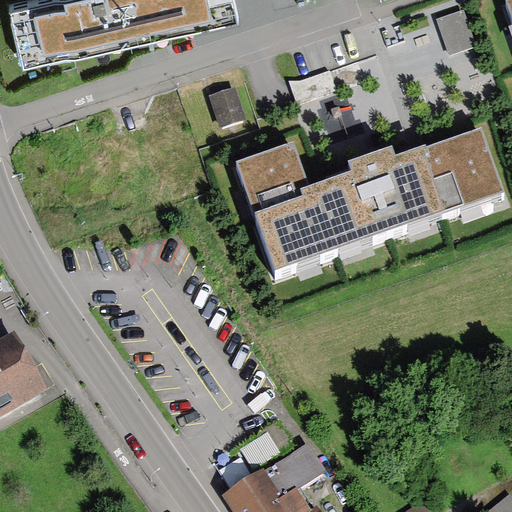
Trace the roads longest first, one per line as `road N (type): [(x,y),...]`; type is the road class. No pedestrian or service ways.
road 1 (residential): [(0,117),(333,18),(362,17)]
road 2 (tertiary): [(0,197),(98,377),(188,501)]
road 3 (unclassified): [(188,501),(153,500),(33,331),(0,322)]
